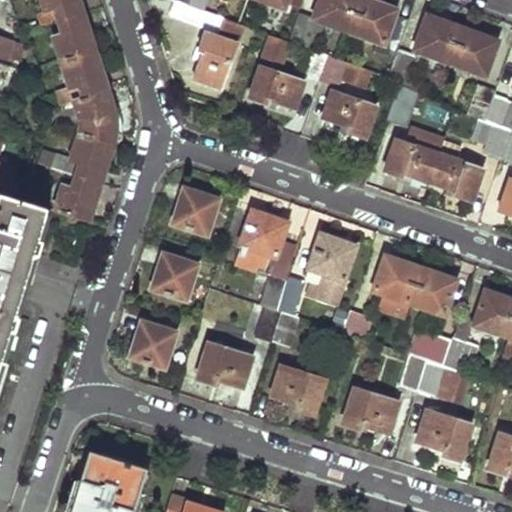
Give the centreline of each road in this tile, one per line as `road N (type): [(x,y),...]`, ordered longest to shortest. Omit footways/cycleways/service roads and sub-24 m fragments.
road 1 (residential): [(78,383),(482,511)]
road 2 (residential): [(511,257),(159,138)]
road 3 (residential): [(159,138),(78,383)]
road 4 (residential): [(122,0),(159,138)]
road 5 (residential): [(78,383),(36,511)]
